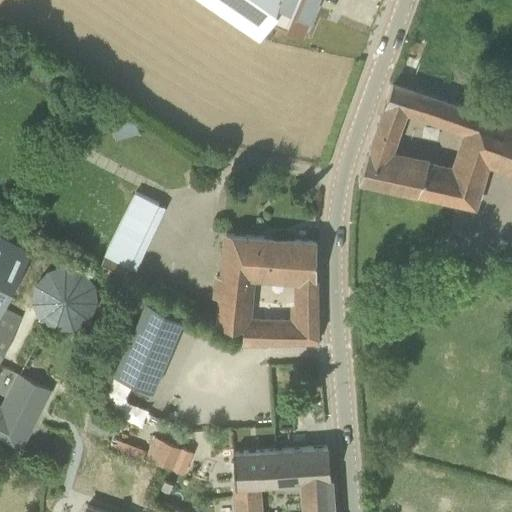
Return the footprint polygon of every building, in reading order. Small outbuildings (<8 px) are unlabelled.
[(205,0),(260,37),(271,20),(302,34),(316,0),(205,0)] [(487,160),(511,168),(511,121),(393,80),(358,177),(475,203),(487,160)] [(216,276),(215,294),(222,294),(219,324),(246,326),(245,341),(317,340),(317,240),(226,232),(223,276),(216,276)] [(0,358),(22,316),(2,305),(32,250),(0,233),(0,358)] [(122,282),(130,265),(105,253),(97,270),(122,282)] [(95,298),(95,297),(95,294),(94,290),(94,287),(93,284),(91,281),(89,279),(88,276),(85,274),(83,272),(80,270),(78,268),(77,268),(74,267),(71,266),(68,265),(65,265),(62,265),(58,265),(55,266),(52,267),(49,268),(46,270),(44,271),(41,273),(39,276),(37,278),(35,281),(34,284),(33,287),(32,290),(31,293),(31,296),(31,299),(32,303),(33,306),(34,309),(35,312),(37,314),(38,317),(41,319),(43,321),(45,323),(48,325),(51,326),(54,327),(57,328),(60,329),(64,329),(67,328),(70,328),(73,327),(76,326),(79,325),(82,323),(84,321),(86,319),(88,316),(90,314),(92,311),(93,308),(94,305),(95,302),(95,298)] [(146,299),(113,372),(152,389),(184,316),(146,299)] [(0,445),(21,456),(53,395),(22,379),(5,412),(0,408),(0,445)] [(153,435),(149,450),(164,453),(162,464),(187,470),(193,444),(153,435)] [(235,483),(236,483),(238,511),(334,511),(329,444),(233,451),(235,483)]
